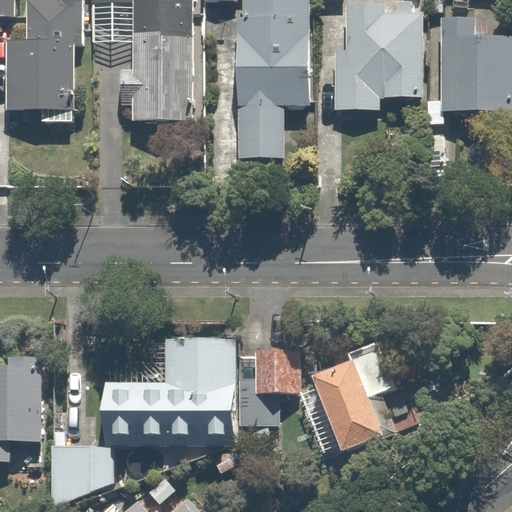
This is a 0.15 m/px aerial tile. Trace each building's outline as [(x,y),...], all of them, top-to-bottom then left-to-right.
[(25,0),(0,0),(0,24),(24,26),(25,0)] [(205,132),(202,0),(102,0),(104,52),(149,51),(150,71),(124,72),(125,110),(141,109),(142,134),(205,132)] [(323,1),(283,0),(252,0),(252,25),(242,24),(239,162),(296,164),(297,114),(321,114),(323,1)] [(91,8),(35,8),(34,47),(17,47),(16,120),(55,121),(54,129),(89,130),(91,8)] [(353,55),(340,54),(338,117),(390,119),(390,108),(438,110),(441,25),(441,11),(355,8),(353,55)] [(485,26),(450,25),(446,122),(511,124),(511,41),(485,41),(485,26)] [(247,349),(179,346),(177,390),(117,388),(114,444),(255,450),(258,386),(245,386),(247,349)] [(349,379),(310,391),(335,468),(405,446),(396,415),(418,408),(400,348),(345,366),(349,379)] [(313,361),(265,357),(261,396),(309,401),(313,361)] [(48,375),(0,371),(0,468),(26,470),(27,449),(57,451),(60,404),(46,403),(48,375)] [(122,454),(60,451),(58,503),(98,505),(98,498),(120,499),(122,454)]
